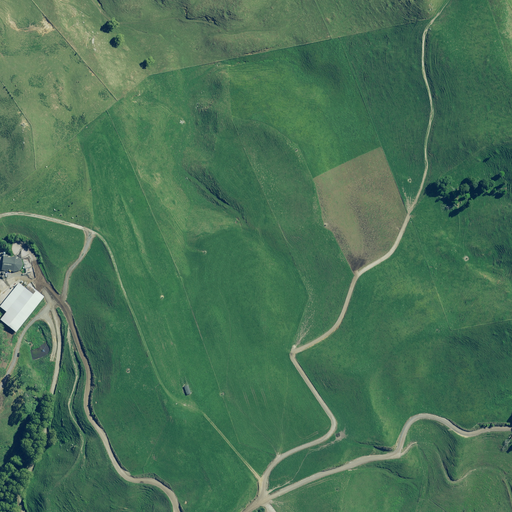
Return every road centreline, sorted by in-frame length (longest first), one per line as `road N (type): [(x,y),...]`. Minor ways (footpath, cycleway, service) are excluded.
road 1 (track): [(182,511),(162,482),(137,482),(112,469),(86,407),(90,373),(63,299),(37,279),(0,290)]
road 2 (track): [(511,426),(473,433),(437,415),(414,415),(398,450),(234,511)]
